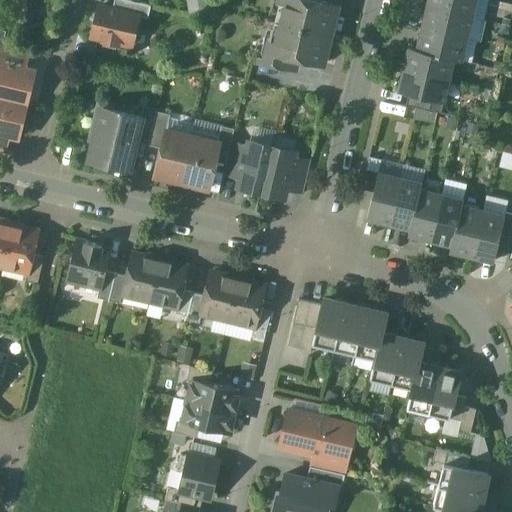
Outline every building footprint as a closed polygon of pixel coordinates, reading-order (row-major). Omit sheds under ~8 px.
[(280,0),(276,21),(330,34),(337,6),(314,0),(280,0)] [(476,0),(428,0),(427,7),(473,18),(476,0)] [(139,15),(99,6),(92,37),(132,46),(139,15)] [(473,18),(427,7),(422,28),(467,39),(473,18)] [(330,34),(276,21),(265,62),(296,69),(299,58),(323,64),(330,34)] [(467,39),(422,28),(417,49),(417,50),(454,59),(462,61),(467,39)] [(29,51),(5,45),(1,63),(25,68),(29,51)] [(454,59),(417,50),(417,49),(409,47),(404,69),(449,80),(454,59)] [(0,62),(0,97),(26,104),(34,71),(25,68),(1,63),(0,62)] [(449,80),(404,69),(399,91),(409,94),(444,102),(449,80)] [(444,102),(409,94),(406,105),(425,110),(441,114),(444,102)] [(26,104),(0,97),(0,132),(9,135),(19,137),(26,104)] [(406,105),(404,105),(401,116),(423,121),(425,110),(406,105)] [(157,109),(144,106),(142,117),(143,117),(138,138),(149,140),(156,111),(157,109)] [(142,117),(102,107),(96,130),(93,130),(90,140),(93,141),(89,159),(130,169),(138,138),(143,117),(142,117)] [(170,115),(156,111),(149,140),(148,145),(161,148),(166,129),(167,129),(170,115)] [(234,129),(222,126),(218,141),(219,142),(214,161),(226,164),(232,141),(234,129)] [(167,129),(166,129),(161,148),(155,176),(181,182),(192,135),(167,129)] [(9,135),(0,132),(0,150),(5,152),(9,135)] [(218,141),(192,135),(181,182),(208,188),(214,161),(219,142),(218,141)] [(248,145),(232,141),(226,164),(225,168),(242,172),(242,171),(248,145)] [(296,152),(249,141),(248,145),(242,171),(242,172),(238,185),(246,187),(246,189),(277,197),(278,195),(285,196),(288,183),(295,156),(296,152)] [(498,163),(511,166),(511,154),(500,152),(498,163)] [(295,156),(288,183),(305,186),(311,160),(295,156)] [(379,170),(367,168),(362,189),(373,192),(378,172),(379,170)] [(400,178),(378,172),(373,192),(367,218),(389,223),(400,178)] [(422,183),(400,178),(389,223),(410,229),(411,229),(420,189),(421,189),(422,183)] [(421,189),(420,189),(411,229),(410,229),(409,234),(431,240),(442,194),(421,189)] [(464,199),(442,194),(431,240),(451,245),(462,205),(464,199)] [(483,210),(462,205),(451,245),(450,251),(472,256),(483,210)] [(505,216),(483,210),(472,256),(494,261),(500,234),(505,216)] [(505,216),(500,234),(511,237),(511,214),(506,213),(505,216)] [(11,224),(0,221),(0,266),(1,267),(11,224)] [(39,230),(11,224),(1,267),(28,273),(33,254),(39,230)] [(110,247),(79,240),(69,281),(100,288),(104,271),(110,247)] [(160,259),(133,253),(127,276),(123,295),(150,302),(160,259)] [(44,257),(33,254),(28,273),(26,281),(38,284),(44,257)] [(188,266),(160,259),(150,302),(177,309),(182,290),(188,266)] [(116,274),(104,271),(100,288),(98,298),(109,301),(116,274)] [(238,278),(211,271),(205,296),(201,314),(228,321),(238,278)] [(127,276),(116,274),(109,301),(121,304),(123,295),(127,276)] [(266,285),(238,278),(228,321),(254,327),(255,327),(260,308),(266,285)] [(194,293),(182,290),(177,309),(176,313),(188,316),(194,293)] [(205,296),(194,293),(188,316),(187,320),(199,323),(201,314),(205,296)] [(317,328),(313,344),(334,349),(345,303),(324,298),(322,305),(317,328)] [(311,302),(299,299),(294,323),(305,325),(311,302)] [(322,305),(311,302),(305,325),(317,328),(322,305)] [(366,309),(345,303),(334,349),(355,354),(366,309)] [(271,312),(260,308),(255,327),(254,327),(252,336),(265,339),(271,312)] [(387,314),(366,309),(355,354),(375,359),(376,360),(382,333),(383,333),(387,314)] [(305,325),(294,323),(288,346),(299,349),(305,325)] [(317,328),(305,325),(299,349),(311,351),(313,344),(317,328)] [(383,333),(382,333),(376,360),(375,359),(370,379),(392,384),(403,338),(383,333)] [(424,343),(403,338),(392,384),(412,389),(413,389),(419,362),(420,362),(424,343)] [(170,345),(170,357),(186,357),(186,345),(170,345)] [(420,362),(419,362),(413,389),(412,389),(407,408),(429,413),(440,368),(420,362)] [(213,372),(190,366),(187,378),(193,379),(210,383),(213,372)] [(461,373),(440,368),(429,413),(450,419),(456,395),(461,373)] [(210,383),(193,379),(188,401),(235,412),(240,390),(210,383)] [(467,398),(456,395),(450,419),(461,421),(465,407),(467,398)] [(235,412),(188,401),(183,422),(200,426),(230,433),(235,412)] [(477,410),(465,407),(461,421),(459,430),(471,433),(477,410)] [(351,424),(289,409),(280,447),(313,455),(342,462),(343,460),(351,424)] [(183,422),(177,421),(174,432),(197,438),(200,426),(183,422)] [(492,462),(484,436),(482,436),(477,459),(492,462)] [(216,449),(193,443),(190,455),(213,460),(216,449)] [(471,458),(436,450),(433,461),(444,464),(468,469),(471,458)] [(190,455),(187,454),(186,456),(183,471),(178,491),(203,497),(212,499),(221,462),(190,455)] [(181,455),(177,470),(183,471),(186,456),(181,455)] [(342,462),(313,455),(310,467),(345,475),(349,461),(343,460),(342,462)] [(468,469),(444,464),(439,485),(483,496),(489,474),(468,469)] [(345,475),(310,467),(307,479),(338,486),(338,488),(342,489),(345,475)] [(307,479),(286,474),(282,490),(279,489),(274,510),(282,511),(292,511),(294,508),(302,510),(301,511),(327,511),(329,504),(334,505),(338,488),(338,486),(307,479)] [(479,511),(483,496),(439,485),(434,506),(453,511),(453,510),(460,511),(479,511)] [(178,491),(168,488),(166,500),(201,508),(203,497),(178,491)] [(199,511),(201,508),(166,500),(163,511),(164,511),(199,511)]
